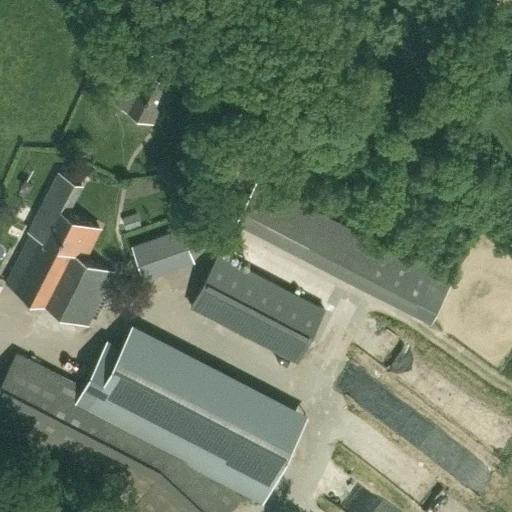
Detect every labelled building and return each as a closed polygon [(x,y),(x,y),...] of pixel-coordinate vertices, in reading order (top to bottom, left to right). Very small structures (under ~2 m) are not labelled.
[(442,38),(417,58),(428,72),(454,52),(442,38)] [(173,82),(168,80),(158,74),(165,59),(171,49),(155,41),(150,51),(130,90),(122,104),(127,107),(153,120),(167,93),(173,82)] [(201,58),(185,89),(209,102),(225,71),(201,58)] [(88,321),(113,270),(84,256),(99,226),(68,211),(82,183),(58,172),(29,229),(31,230),(6,280),(88,321)] [(451,277),(433,268),(255,177),(235,216),(413,307),(431,317),(451,277)] [(143,277),(193,260),(181,228),(132,246),(143,277)] [(191,303),(277,348),(297,358),(324,306),(217,252),(191,303)] [(305,414),(132,324),(120,347),(106,340),(82,387),(16,352),(0,382),(0,432),(119,494),(125,481),(142,490),(133,500),(145,511),(225,511),(242,494),(208,463),(264,492),(305,414)] [(439,400),(451,383),(404,353),(401,358),(398,356),(390,368),(439,400)] [(381,383),(357,396),(364,409),(388,396),(381,383)] [(452,412),(496,444),(511,421),(511,420),(469,389),(452,412)] [(359,427),(349,446),(359,452),(370,433),(359,427)] [(376,435),(360,453),(381,471),(396,453),(376,435)]
